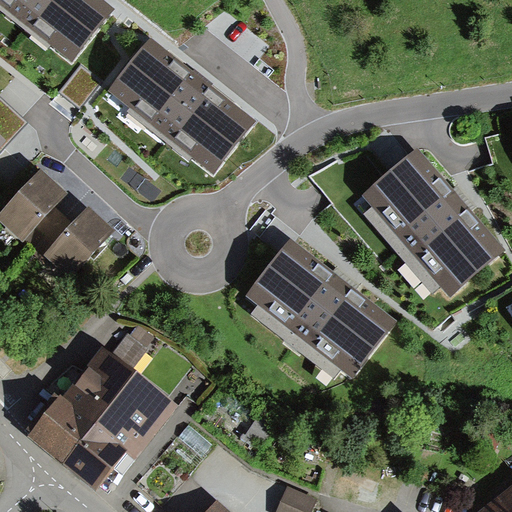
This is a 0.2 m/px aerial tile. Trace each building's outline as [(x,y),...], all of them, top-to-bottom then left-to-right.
[(111,13),(94,0),(0,0),(0,4),(73,62),(111,13)] [(254,126),(152,47),(113,96),(215,176),(254,126)] [(84,107),(102,83),(83,69),(65,93),(84,107)] [(422,148),(363,198),(372,210),(365,216),(434,298),(442,291),(450,300),(509,251),(422,148)] [(68,194),(40,170),(0,215),(0,224),(23,245),(68,194)] [(90,213),(45,261),(69,283),(113,235),(90,213)] [(402,321),(292,238),(245,300),(260,311),(254,319),(334,380),(340,373),(354,383),(402,321)] [(134,370),(158,339),(139,324),(115,355),(134,370)] [(61,403),(55,398),(25,435),(30,438),(26,442),(95,497),(100,491),(108,498),(178,412),(103,351),(61,403)] [(262,414),(246,439),(263,449),(279,424),(262,414)] [(312,511),(317,501),(290,489),(278,511),(312,511)] [(511,511),(511,491),(485,511),(511,511)] [(227,511),(218,503),(210,511),(227,511)]
